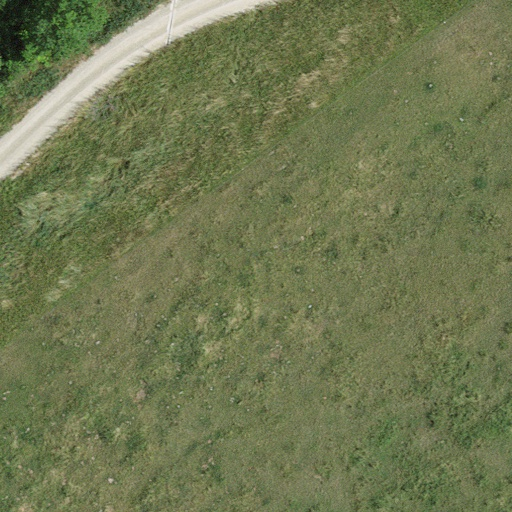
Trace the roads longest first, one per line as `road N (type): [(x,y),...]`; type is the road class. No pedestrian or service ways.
road 1 (motorway): [(458,0),(162,270),(0,402)]
road 2 (motorway): [(67,511),(238,375),(511,128)]
road 3 (track): [(0,152),(149,33),(229,0)]
